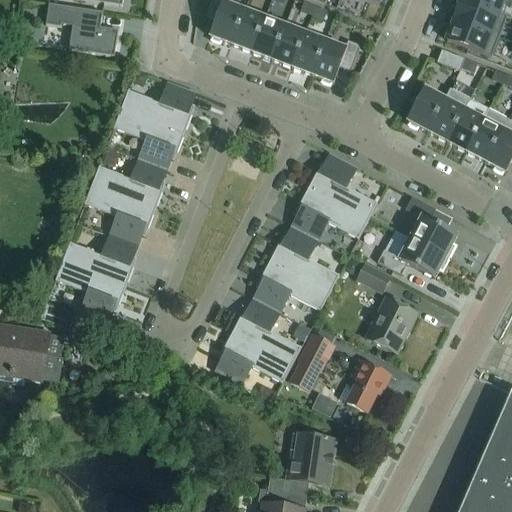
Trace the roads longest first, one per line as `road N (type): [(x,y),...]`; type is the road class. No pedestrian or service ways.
road 1 (residential): [(237,88),(164,317),(191,331),(310,122)]
road 2 (unclassified): [(397,511),(511,282)]
road 3 (residential): [(511,226),(359,147)]
road 4 (residential): [(422,0),(359,147)]
road 5 (residential): [(237,88),(164,58),(173,0)]
